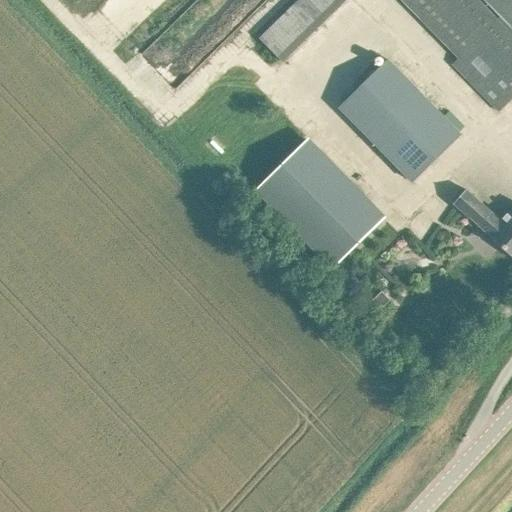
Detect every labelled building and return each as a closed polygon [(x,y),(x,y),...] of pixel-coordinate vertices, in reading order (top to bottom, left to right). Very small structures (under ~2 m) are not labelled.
[(140,28),(167,0),(118,0),(115,3),(140,28)] [(203,0),(155,47),(185,76),(239,23),(229,13),(242,0),(203,0)] [(309,0),(327,18),(345,0),(309,0)] [(499,111),(511,98),(511,0),(403,0),(459,57),(453,63),(499,111)] [(411,176),(458,132),(388,59),(342,104),(411,176)] [(308,138),(255,190),(332,268),(335,265),(382,220),(385,216),(308,138)] [(511,207),(500,221),(466,189),(453,203),(511,256),(511,207)] [(381,291),(370,302),(379,311),(390,300),(381,291)]
